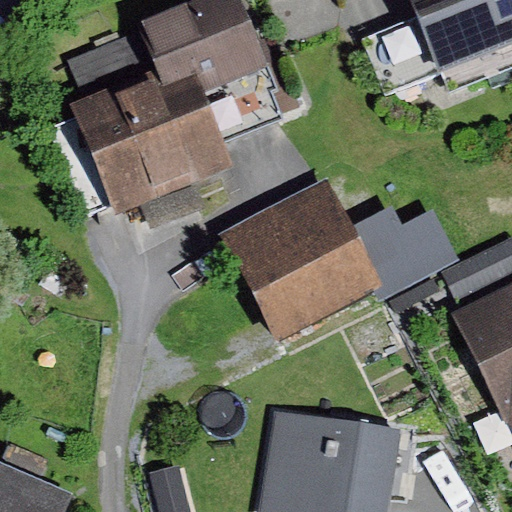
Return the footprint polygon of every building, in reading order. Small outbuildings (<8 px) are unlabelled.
[(144,34),(67,63),(85,110),(197,67),(207,92),(269,68),(242,0),(202,0),(140,24),(144,34)] [(511,0),(405,0),(414,21),(362,43),(386,99),(511,47),(511,0)] [(239,169),(207,92),(197,67),(85,110),(43,127),(79,219),(107,208),(112,219),(239,169)] [(326,183),(222,237),(277,345),(376,294),(379,300),(456,261),(433,215),(405,229),(394,210),(351,232),(326,183)] [(511,241),(443,276),(457,304),(511,276),(511,241)] [(511,291),(460,317),(511,426),(511,291)] [(388,511),(400,432),(275,413),(259,511),(388,511)] [(51,460),(13,446),(6,463),(45,477),(51,460)] [(65,511),(72,496),(0,466),(0,511),(65,511)] [(190,511),(180,471),(152,478),(160,511),(190,511)]
